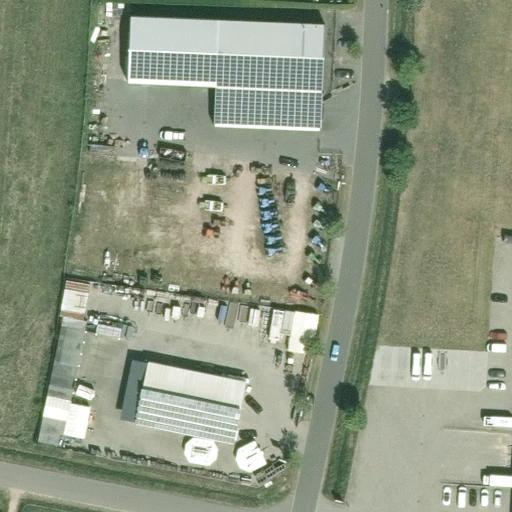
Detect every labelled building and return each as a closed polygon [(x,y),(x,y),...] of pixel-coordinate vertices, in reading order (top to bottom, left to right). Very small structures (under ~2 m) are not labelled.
[(327,28),(130,21),(126,84),(217,88),(215,128),(323,134),(327,28)] [(57,313),(35,439),(80,447),(87,406),(67,402),(86,292),(60,288),(56,312),(57,313)] [(317,315),(278,310),(275,332),(288,334),(286,350),(312,353),(317,315)] [(124,360),(124,374),(136,374),(137,361),(124,360)] [(244,384),(150,366),(138,427),(232,446),(244,384)]
